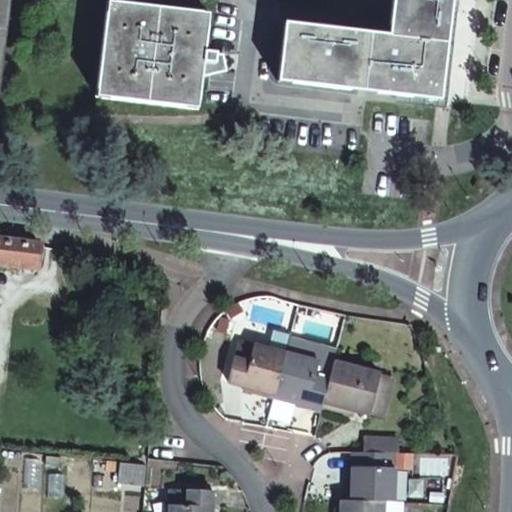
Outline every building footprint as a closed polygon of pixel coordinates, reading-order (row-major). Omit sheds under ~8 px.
[(0,34),(5,35),(9,0),(3,0),(0,30),(0,34)] [(450,0),(392,0),(388,40),(284,27),(277,84),(438,103),(450,0)] [(106,5),(95,99),(195,111),(206,18),(106,5)] [(0,264),(36,267),(38,246),(0,241),(0,264)] [(69,353),(73,326),(57,324),(54,352),(69,353)] [(319,348),(287,340),(283,355),(315,363),(319,348)] [(270,400),(283,355),(236,343),(226,383),(241,387),(249,388),(247,395),(270,400)] [(331,363),(334,352),(323,348),(319,363),(330,367),(331,363)] [(315,363),(283,355),(270,400),(294,406),(295,401),(303,403),(318,407),(330,367),(319,363),(315,363)] [(389,378),(331,363),(330,367),(318,407),(341,412),(342,408),(350,410),(367,414),(374,389),(386,392),(389,378)] [(379,417),(386,392),(374,389),(367,414),(379,417)] [(395,454),(398,454),(398,440),(363,438),(362,452),(395,454)] [(383,503),(394,503),(395,470),(395,454),(362,452),(353,452),(352,477),(348,476),(347,501),(383,503)] [(398,454),(395,454),(395,470),(412,470),(413,455),(398,454)] [(145,465),(125,463),(120,463),(118,482),(143,485),(145,465)] [(170,491),(168,511),(212,511),(213,492),(170,491)] [(383,511),(383,503),(347,501),(336,501),(336,511),(383,511)]
